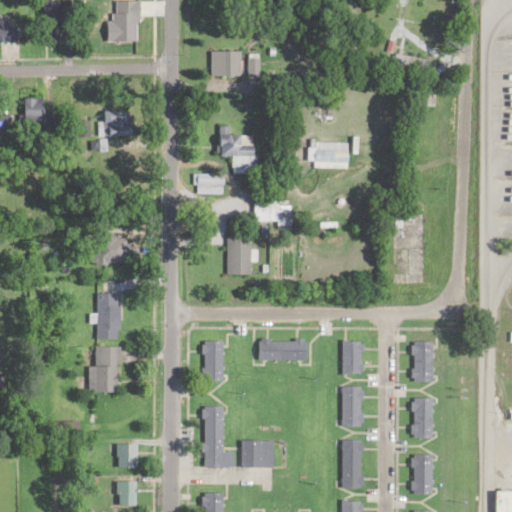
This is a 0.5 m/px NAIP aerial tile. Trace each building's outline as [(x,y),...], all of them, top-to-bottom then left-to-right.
[(37,0),(38,36),(58,35),(57,0),(37,0)] [(134,6),(115,6),(115,39),(134,39),(134,6)] [(1,16),(0,16),(0,40),(9,41),(9,30),(1,30),(1,16)] [(234,73),(235,49),(205,49),(205,73),(234,73)] [(44,95),(16,95),(16,124),(44,124),(44,95)] [(121,133),(120,108),(94,109),(94,134),(121,133)] [(250,132),(211,132),(211,154),(226,154),(226,166),(250,166),(250,132)] [(340,165),(340,143),(303,142),(302,164),(340,165)] [(189,171),(189,191),(218,191),(218,171),(189,171)] [(248,219),(277,219),(277,224),(286,224),(286,203),(272,203),(272,195),(248,195),(248,219)] [(222,235),(222,271),(245,271),(245,235),(222,235)] [(85,260),(124,260),(124,241),(85,241),(85,260)] [(91,336),(115,336),(115,291),(91,291),(91,336)] [(300,358),(300,336),(253,336),(253,358),(300,358)] [(217,378),(217,338),(197,338),(197,378),(217,378)] [(357,339),(337,339),(337,371),(357,371),(357,339)] [(428,339),(407,339),(407,379),(428,379),(428,339)] [(115,344),(89,344),(89,364),(84,364),(84,389),(115,389),(115,344)] [(336,384),(336,423),(357,423),(357,384),(336,384)] [(428,396),(407,396),(406,435),(427,435),(428,396)] [(217,404),(198,404),(198,465),(228,465),(228,449),(217,449),(217,404)] [(356,437),(336,437),(336,486),(356,486),(356,437)] [(267,438),(235,438),(235,465),(267,465),(267,438)] [(112,441),(112,465),(132,465),(132,441),(112,441)] [(406,492),(427,492),(427,452),(406,452),(406,492)] [(132,479),(112,479),(112,503),(132,503),(132,479)] [(511,511),(498,511),(498,483),(511,483),(511,511)] [(216,511),(217,490),(196,490),(196,511),(216,511)] [(355,511),(356,499),(336,499),(336,511),(355,511)]
